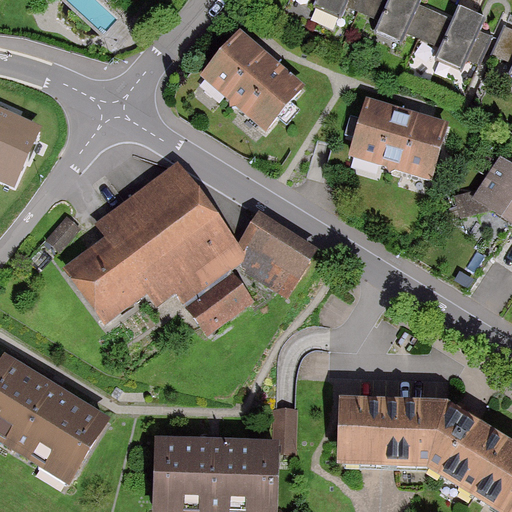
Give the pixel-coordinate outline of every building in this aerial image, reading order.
[(324,0),(320,11),(349,23),(353,12),(389,27),(383,41),(409,51),(416,41),(450,55),(444,71),(478,84),(503,20),(465,5),(461,16),(434,6),(436,0),(324,0)] [(511,34),(511,35),(502,58),(511,62),(511,34)] [(300,90),(238,38),(203,79),(265,131),(300,90)] [(443,129),(369,108),(355,158),(429,179),(443,129)] [(35,134),(3,120),(0,127),(0,176),(14,183),(35,134)] [(511,171),(503,165),(479,201),(511,223),(511,171)] [(247,248),(182,169),(107,222),(123,240),(112,248),(78,272),(122,327),(165,300),(172,313),(192,302),(215,341),(262,308),(236,275),(246,269),(297,305),(328,265),(266,224),(247,248)] [(96,427),(1,373),(0,374),(0,444),(65,481),(96,427)] [(511,511),(511,444),(450,410),(341,410),(341,478),(448,477),(502,511),(511,511)] [(267,511),(269,457),(159,455),(157,511),(267,511)]
